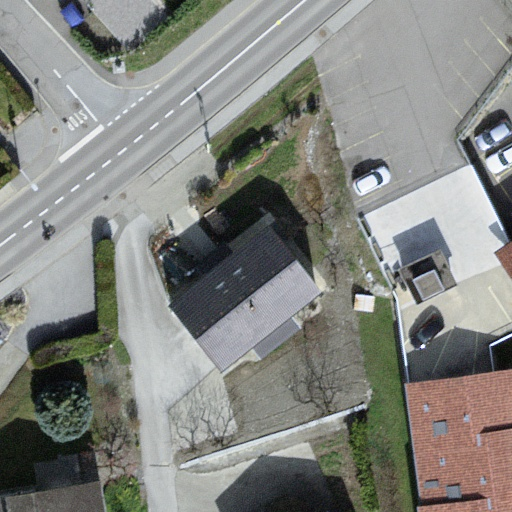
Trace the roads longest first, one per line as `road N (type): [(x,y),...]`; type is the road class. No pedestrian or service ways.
road 1 (unknown): [(124,156),(132,268),(168,495),(179,511)]
road 2 (secondary): [(124,156),(309,0)]
road 3 (unclassified): [(0,27),(124,156)]
road 4 (secondary): [(0,249),(124,156)]
